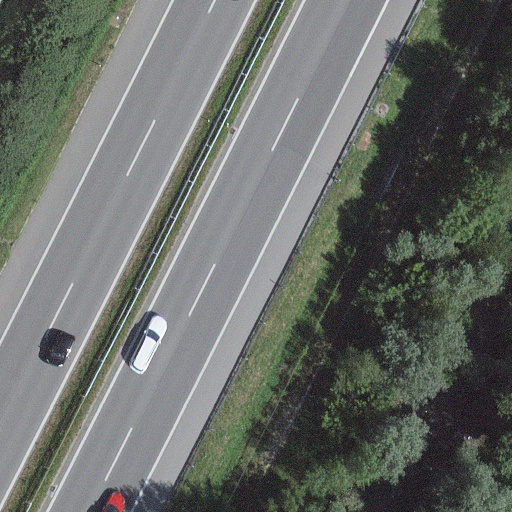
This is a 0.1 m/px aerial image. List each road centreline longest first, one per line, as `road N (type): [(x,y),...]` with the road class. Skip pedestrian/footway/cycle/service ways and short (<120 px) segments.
road 1 (motorway): [(87,511),(337,0)]
road 2 (motorway): [(208,0),(0,422)]
